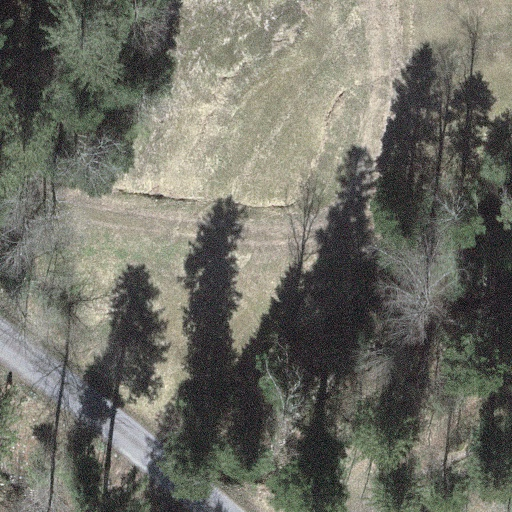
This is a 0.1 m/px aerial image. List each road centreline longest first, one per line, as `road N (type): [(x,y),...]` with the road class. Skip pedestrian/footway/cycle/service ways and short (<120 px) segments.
road 1 (track): [(0,195),(271,245),(345,206),(374,148),(394,0)]
road 2 (unclassified): [(0,348),(226,511)]
